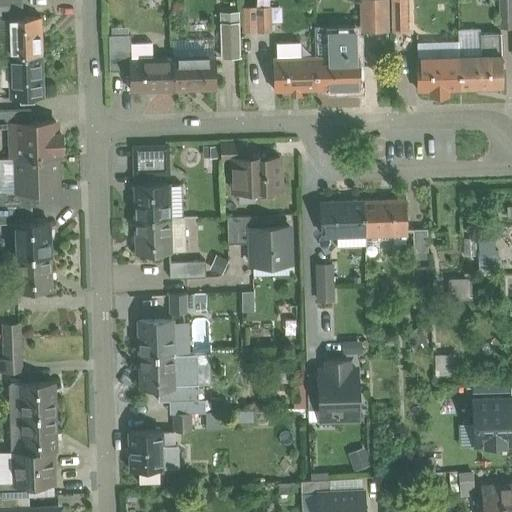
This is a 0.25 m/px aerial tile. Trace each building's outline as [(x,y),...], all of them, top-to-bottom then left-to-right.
[(387,0),(361,0),(362,31),(388,31),(387,0)] [(511,0),(500,0),(502,29),(511,28),(511,0)] [(407,4),(393,4),(393,31),(408,30),(407,4)] [(22,5),(0,5),(0,17),(7,17),(22,17),(22,5)] [(271,32),(271,7),(257,7),(258,32),(271,32)] [(22,17),(7,17),(9,55),(42,54),(41,16),(22,17)] [(0,55),(9,55),(7,17),(0,17),(0,55)] [(240,23),(221,24),(222,56),(240,56),(240,23)] [(356,30),(335,31),(336,56),(329,56),(316,56),(317,89),(359,88),(358,55),(357,55),(356,30)] [(460,56),(481,55),(481,33),(480,30),(459,31),(459,40),(460,56)] [(315,32),(316,56),(329,56),(329,32),(315,32)] [(481,55),(460,56),(461,89),(503,87),(501,33),(481,33),(481,55)] [(131,34),(109,34),(110,70),(131,70),(132,70),(131,58),(132,58),(131,43),(131,34)] [(173,41),(173,57),(215,56),(215,40),(173,41)] [(418,42),(418,57),(460,56),(459,40),(418,42)] [(274,58),(293,57),(293,41),(274,42),(274,58)] [(153,57),(152,43),(131,43),(132,58),(131,58),(132,70),(131,70),(132,91),(174,89),(173,57),(153,57)] [(42,54),(9,55),(10,97),(43,96),(42,54)] [(0,97),(10,97),(9,55),(0,55),(0,97)] [(215,56),(173,57),(174,89),(216,88),(215,56)] [(293,57),(274,58),(275,90),(317,89),(316,56),(293,57)] [(460,56),(418,57),(419,90),(461,89),(460,56)] [(31,109),(0,109),(0,127),(16,127),(16,122),(32,121),(31,109)] [(32,121),(16,122),(16,127),(16,141),(10,141),(11,157),(17,157),(57,155),(57,149),(62,149),(61,133),(56,133),(56,121),(32,121)] [(246,144),(221,144),(221,159),(232,158),(232,157),(247,157),(246,144)] [(132,167),(164,168),(165,146),(132,145),(132,167)] [(167,146),(166,157),(184,157),(184,146),(167,146)] [(265,154),(252,155),(252,156),(247,157),(232,157),(232,158),(233,191),(255,190),(261,196),(273,196),(277,189),(281,189),(280,157),(265,157),(265,154)] [(57,155),(17,157),(18,189),(18,190),(36,189),(58,189),(57,155)] [(0,189),(18,189),(17,157),(11,157),(0,157),(0,189)] [(184,174),(184,157),(166,157),(167,174),(184,174)] [(168,184),(135,184),(136,219),(169,218),(168,184)] [(36,189),(18,190),(18,189),(0,189),(0,206),(31,206),(37,205),(36,189)] [(406,198),(364,200),(365,232),(393,231),(394,239),(394,241),(396,244),(404,243),(405,242),(407,231),(406,198)] [(364,200),(322,201),(323,234),(365,232),(364,200)] [(31,206),(0,206),(0,222),(15,222),(15,221),(32,221),(31,206)] [(250,215),(227,216),(228,243),(249,242),(248,227),(250,227),(250,215)] [(169,218),(136,219),(137,253),(170,252),(169,218)] [(32,221),(15,221),(15,222),(16,256),(49,254),(48,220),(32,221)] [(250,227),(248,227),(249,242),(250,242),(251,263),(291,262),(290,226),(250,227)] [(427,229),(413,230),(414,259),(428,258),(427,229)] [(393,231),(365,232),(366,251),(379,251),(379,239),(394,239),(393,231)] [(480,254),(480,273),(499,272),(499,253),(480,254)] [(49,254),(16,256),(17,290),(50,289),(49,254)] [(205,260),(169,261),(170,277),(206,276),(205,260)] [(331,264),(317,264),(319,300),(333,300),(331,264)] [(471,269),(446,270),(446,284),(471,284),(472,283),(471,269)] [(272,290),(272,301),(304,299),(304,289),(272,290)] [(187,292),(170,293),(170,294),(169,294),(169,305),(171,305),(171,311),(187,310),(187,292)] [(191,350),(189,318),(176,319),(177,351),(191,350)] [(172,319),(139,320),(140,354),(173,353),(172,319)] [(19,322),(2,322),(2,339),(20,339),(19,322)] [(20,339),(2,339),(3,357),(0,357),(0,370),(22,370),(20,339)] [(173,353),(140,354),(141,388),(174,387),(173,353)] [(459,357),(437,357),(437,369),(459,369),(459,357)] [(349,369),(349,360),(326,361),(326,370),(318,370),(319,373),(320,409),(320,410),(335,410),(335,418),(358,417),(357,369),(349,369)] [(319,373),(307,373),(308,409),(320,409),(319,373)] [(54,380),(20,382),(10,382),(11,411),(21,410),(21,411),(21,416),(55,415),(54,380)] [(190,395),(173,395),(173,402),(172,402),(172,412),(173,412),(174,413),(190,413),(190,395)] [(511,398),(473,400),(475,446),(511,444),(511,398)] [(190,413),(174,413),(174,430),(191,430),(190,413)] [(55,415),(21,416),(21,421),(11,422),(12,451),(14,451),(52,449),(56,449),(55,415)] [(161,429),(129,430),(131,469),(157,468),(162,468),(162,466),(177,466),(176,445),(161,445),(161,429)] [(11,448),(0,448),(0,480),(12,480),(11,448)] [(52,449),(14,451),(15,481),(16,481),(16,483),(28,482),(52,481),(53,481),(52,450),(52,449)] [(349,457),(355,473),(372,467),(366,451),(349,457)] [(435,455),(421,455),(422,469),(436,469),(435,455)] [(160,468),(139,469),(139,483),(160,482),(160,468)] [(471,472),(459,473),(460,489),(460,496),(473,494),(471,472)] [(330,479),(301,480),(301,493),(317,493),(317,492),(331,491),(330,479)] [(16,483),(15,481),(0,481),(0,497),(28,496),(28,482),(16,483)] [(28,482),(28,496),(52,494),(52,481),(28,482)] [(511,511),(511,484),(484,487),(485,511),(511,511)] [(331,491),(317,492),(317,493),(318,511),(364,511),(364,490),(331,491)] [(28,496),(0,497),(0,510),(0,509),(29,508),(28,496)]
